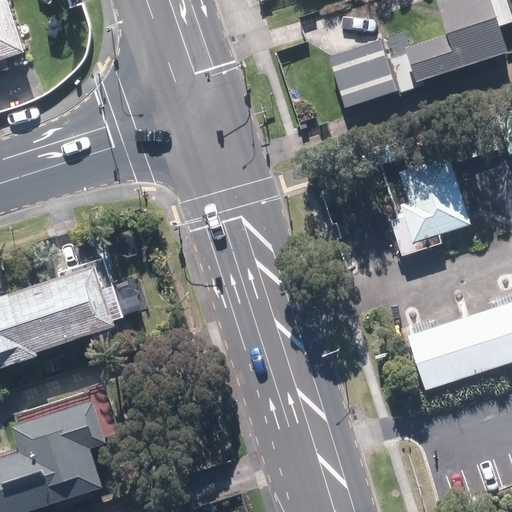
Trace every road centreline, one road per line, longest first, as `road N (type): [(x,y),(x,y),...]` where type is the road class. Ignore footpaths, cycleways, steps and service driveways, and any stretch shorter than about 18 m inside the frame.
road 1 (primary): [(332,511),(208,121)]
road 2 (primary): [(44,169),(128,72),(156,0)]
road 3 (secondary): [(208,121),(44,169)]
road 4 (primary): [(208,121),(164,0)]
